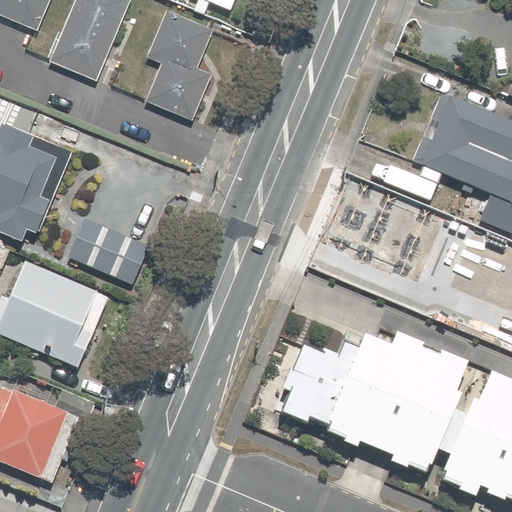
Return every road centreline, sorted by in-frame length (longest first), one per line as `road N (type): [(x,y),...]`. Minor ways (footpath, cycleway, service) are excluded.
road 1 (secondary): [(153,457),(341,0)]
road 2 (residential): [(153,457),(282,511)]
